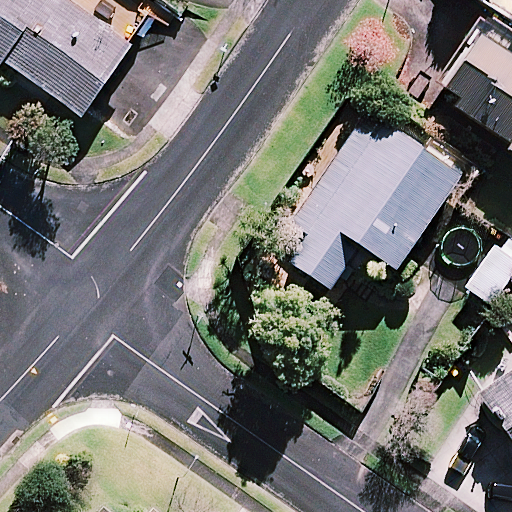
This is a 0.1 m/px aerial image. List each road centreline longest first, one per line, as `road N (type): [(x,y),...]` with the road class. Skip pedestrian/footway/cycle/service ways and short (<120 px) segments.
road 1 (residential): [(91,297),(310,0)]
road 2 (residential): [(91,297),(113,340),(368,511)]
road 3 (residential): [(0,396),(91,297)]
road 4 (residential): [(0,209),(69,257),(91,297)]
